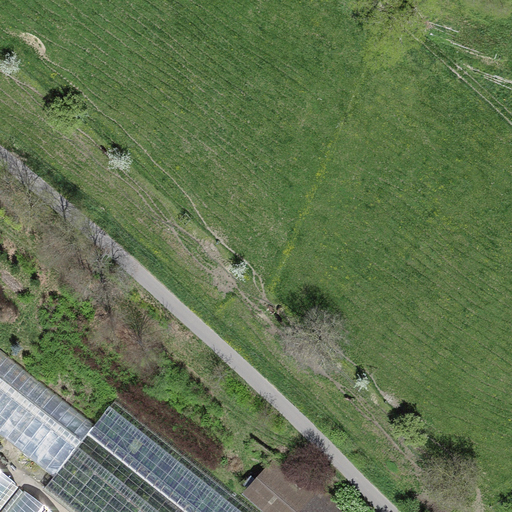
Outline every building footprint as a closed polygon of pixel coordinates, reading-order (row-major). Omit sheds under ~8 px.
[(0,353),(0,431),(56,476),(98,423),(4,349),(0,353)] [(260,511),(116,400),(98,423),(56,476),(45,491),(71,511),(260,511)] [(356,511),(283,451),(246,495),(266,511),(356,511)] [(0,471),(0,503),(16,484),(0,471)] [(50,511),(23,490),(5,511),(50,511)]
